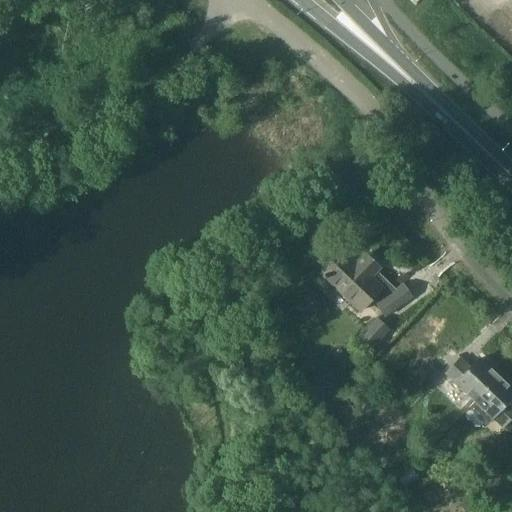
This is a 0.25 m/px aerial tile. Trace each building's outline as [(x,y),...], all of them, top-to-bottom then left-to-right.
[(314,237),(304,249),(313,256),(322,245),(314,237)] [(395,290),(375,272),(379,269),(363,254),(355,263),(341,250),(319,273),(360,312),(372,298),(377,303),(376,304),(385,316),(411,297),(403,285),(395,290)] [(371,349),(389,331),(377,319),(359,337),(371,349)] [(445,374),(474,401),(497,377),(479,360),(471,368),(460,358),(445,374)] [(511,398),(511,391),(497,377),(474,401),(489,416),(483,422),(486,425),(492,419),(502,428),(511,417),(511,407),(507,403),(511,398)]
